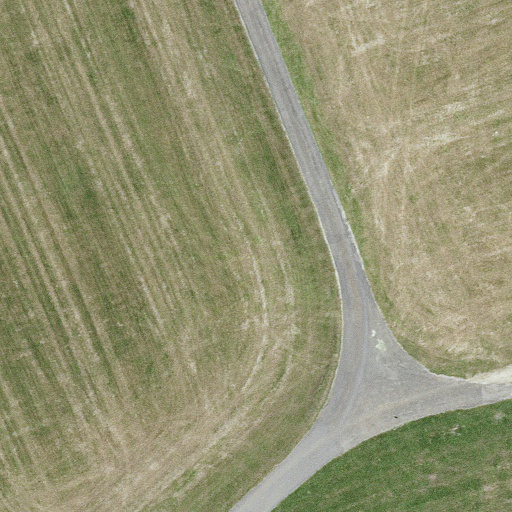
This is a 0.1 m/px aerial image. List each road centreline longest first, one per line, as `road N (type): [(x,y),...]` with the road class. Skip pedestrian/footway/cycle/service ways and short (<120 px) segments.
road 1 (track): [(390,407),(359,274),(252,0)]
road 2 (track): [(390,407),(320,443),(251,511)]
road 3 (track): [(511,382),(390,407)]
